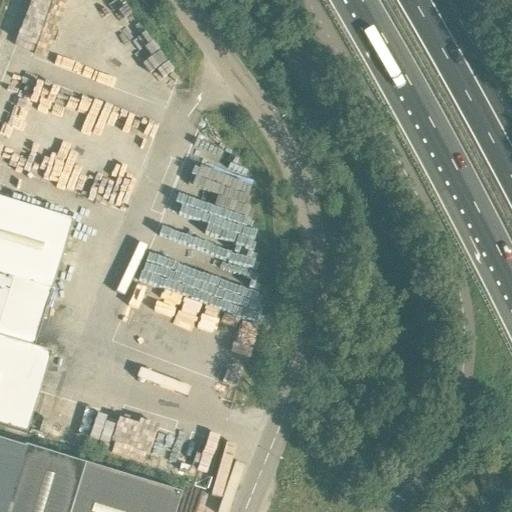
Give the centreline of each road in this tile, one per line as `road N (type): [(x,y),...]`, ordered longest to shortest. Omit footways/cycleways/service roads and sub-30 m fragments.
road 1 (unclassified): [(378,511),(413,478),(455,406),(464,314),(449,263),(311,0)]
road 2 (unclassified): [(244,511),(302,366),(312,319),(307,211),(284,142),(177,0)]
road 3 (motorway): [(361,0),(511,280)]
road 4 (motorway): [(511,176),(413,0)]
